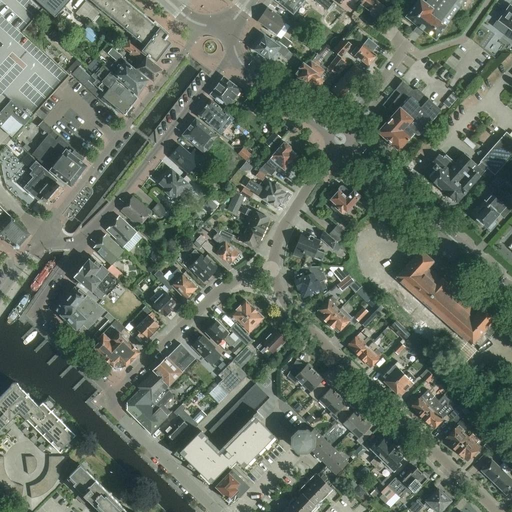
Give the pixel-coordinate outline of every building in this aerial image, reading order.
[(0,0),(0,126),(13,138),(30,119),(36,113),(70,75),(23,32),(43,8),(33,0),(0,0)] [(70,0),(36,0),(55,17),(70,0)] [(92,0),(116,19),(130,3),(126,0),(125,0),(125,1),(123,0),(92,0)] [(275,0),(294,14),(304,0),(275,0)] [(332,4),(327,0),(314,0),(327,10),(332,4)] [(364,0),(361,4),(371,12),(370,14),(375,17),(377,16),(378,16),(385,7),(375,0),(364,0)] [(392,0),(389,0),(385,7),(390,10),(396,2),(392,0)] [(418,0),(406,17),(436,39),(464,0),(418,0)] [(130,3),(116,19),(140,39),(153,24),(147,18),(146,19),(143,16),(138,12),(139,11),(134,6),(133,8),(130,5),(131,4),(130,3)] [(511,8),(510,7),(500,20),(510,27),(504,35),(511,40),(511,8)] [(287,24),(288,22),(268,8),(259,21),(269,29),(268,30),(276,36),(285,23),(287,24)] [(163,28),(159,24),(155,21),(153,24),(140,39),(142,40),(140,42),(143,44),(146,47),(145,47),(157,56),(157,57),(158,56),(160,54),(165,47),(165,48),(166,46),(169,43),(170,42),(169,42),(165,39),(166,39),(165,38),(168,34),(167,34),(167,33),(168,33),(168,32),(167,32),(163,28)] [(133,54),(127,60),(133,64),(137,68),(153,81),(163,69),(147,56),(148,54),(124,35),(120,40),(126,44),(124,47),(133,54)] [(285,57),(290,51),(277,41),(276,42),(274,40),(273,42),(265,36),(258,44),(257,44),(255,46),(256,52),(258,54),(260,53),(264,56),(264,58),(267,60),(270,59),(277,51),(285,57)] [(344,38),(333,50),(341,58),(352,46),(344,38)] [(313,39),(307,47),(317,54),(323,46),(313,39)] [(369,39),(364,45),(360,49),(357,47),(351,54),(361,62),(362,61),(369,66),(377,56),(372,52),(377,45),(369,39)] [(114,75),(118,78),(138,94),(146,82),(148,80),(136,70),(137,68),(133,64),(127,60),(119,53),(118,53),(112,48),(108,53),(116,60),(111,66),(118,71),(114,75)] [(337,55),(327,67),(335,74),(345,62),(337,55)] [(118,78),(114,75),(101,64),(102,63),(96,57),(87,67),(94,73),(106,86),(131,105),(132,103),(133,103),(137,98),(116,80),(118,78)] [(325,70),(311,60),(307,65),(303,62),(299,68),(300,69),(295,75),(300,78),(300,81),(304,84),(307,83),(311,86),(313,85),(319,89),(324,81),(320,78),(325,70)] [(345,98),(356,86),(354,84),(364,74),(355,65),(332,89),(333,90),(333,93),(335,95),(338,95),(342,98),(345,98)] [(91,78),(90,77),(79,67),(72,74),(96,97),(100,93),(87,81),(91,78)] [(106,86),(94,73),(91,76),(96,80),(93,84),(100,90),(100,89),(105,94),(101,99),(108,105),(111,102),(124,113),(128,107),(129,108),(131,105),(106,86)] [(228,108),(242,90),(225,77),(219,84),(217,83),(215,86),(216,87),(211,94),(228,108)] [(420,134),(442,110),(439,108),(419,89),(414,90),(405,82),(398,90),(401,94),(388,108),(395,115),(379,132),(391,142),(391,145),(396,149),(398,149),(399,149),(408,139),(409,140),(410,139),(409,138),(411,138),(416,133),(418,135),(420,134)] [(443,104),(449,109),(459,98),(453,92),(443,104)] [(248,97),(244,102),(254,111),(259,106),(248,97)] [(230,123),(234,118),(211,100),(202,112),(199,112),(199,118),(202,118),(229,139),(234,133),(229,129),(233,125),(230,123)] [(204,153),(218,136),(197,119),(191,125),(190,125),(188,128),(189,129),(183,135),(204,153)] [(79,173),(80,174),(87,165),(81,161),(84,158),(74,150),(75,149),(69,145),(70,145),(52,131),(42,122),(38,127),(49,136),(33,155),(39,159),(38,159),(51,169),(50,170),(71,186),(78,177),(76,176),(79,173)] [(249,131),(240,123),(236,127),(246,135),(249,131)] [(176,129),(172,134),(177,139),(181,134),(176,129)] [(281,138),(274,132),(265,142),(272,149),(281,138)] [(429,178),(436,185),(437,186),(438,185),(457,203),(488,168),(495,175),(511,156),(511,136),(507,132),(480,162),(481,162),(479,165),(465,153),(456,163),(447,154),(444,158),(439,154),(433,161),(436,164),(427,175),(430,177),(429,178)] [(285,170),(298,155),(291,150),(291,146),(287,143),(284,142),(262,167),(272,176),(276,171),(275,170),(280,165),(285,170)] [(203,171),(211,162),(195,150),(191,154),(180,145),(170,157),(189,173),(196,165),(203,171)] [(253,154),(245,148),(240,153),(248,160),(253,154)] [(41,199),(47,203),(50,200),(51,202),(52,202),(52,201),(54,199),(64,189),(56,182),(58,180),(36,161),(30,168),(32,170),(30,174),(33,177),(24,188),(39,201),(41,199)] [(261,181),(267,173),(258,165),(255,168),(259,171),(255,176),(261,181)] [(188,192),(192,186),(172,169),(166,176),(160,183),(170,191),(167,194),(170,196),(171,194),(176,199),(185,189),(188,192)] [(510,211),(511,208),(511,195),(507,192),(505,194),(498,187),(506,179),(500,173),(490,185),(495,189),(485,201),(473,215),(488,228),(506,207),(510,211)] [(251,180),(250,181),(246,187),(264,197),(263,198),(267,201),(268,200),(271,202),(271,203),(275,205),(277,206),(285,193),(280,190),(281,188),(276,185),(274,187),(269,184),(268,187),(262,183),(260,186),(251,180)] [(344,214),(360,195),(359,194),(360,192),(358,190),(354,191),(353,190),(351,193),(344,186),(341,186),(339,188),(339,190),(331,200),(335,203),(331,207),(337,213),(340,210),(344,214)] [(240,193),(249,199),(253,194),(244,188),(240,193)] [(237,214),(244,198),(234,194),(227,210),(237,214)] [(140,226),(152,212),(134,197),(122,211),(140,226)] [(211,214),(218,205),(210,198),(202,206),(211,214)] [(159,203),(152,210),(161,218),(164,215),(168,218),(172,214),(159,203)] [(0,205),(0,235),(8,243),(9,242),(10,242),(13,245),(18,244),(18,245),(19,244),(22,241),(22,240),(25,238),(26,237),(29,234),(29,233),(8,213),(0,205)] [(244,224),(248,226),(263,233),(268,223),(267,223),(269,218),(249,208),(246,214),(248,215),(244,224)] [(117,238),(115,240),(123,248),(137,233),(119,217),(107,230),(117,238)] [(347,233),(338,224),(329,234),(339,242),(347,233)] [(215,230),(218,233),(222,237),(231,241),(233,237),(227,233),(222,231),(219,226),(215,230)] [(258,243),(263,233),(248,226),(244,234),(241,233),(238,239),(255,247),(257,243),(258,243)] [(341,246),(323,230),(320,238),(332,249),(338,251),(341,246)] [(231,241),(222,237),(218,233),(214,238),(222,246),(217,252),(230,264),(239,253),(229,244),(231,242),(231,241)] [(112,264),(124,251),(105,234),(102,238),(101,237),(99,239),(100,240),(93,248),(112,264)] [(322,261),(325,253),(317,250),(320,241),(301,234),(294,253),(295,255),(300,257),(302,256),(303,254),(322,261)] [(196,240),(210,254),(214,249),(201,235),(196,240)] [(209,273),(214,268),(208,262),(210,260),(208,258),(206,260),(195,249),(190,255),(192,257),(186,263),(191,268),(190,269),(194,273),(195,272),(205,281),(211,275),(209,273)] [(163,256),(157,250),(150,257),(156,263),(163,256)] [(489,326),(497,317),(484,305),(478,312),(462,297),(448,285),(449,283),(442,277),(440,279),(428,268),(434,261),(421,250),(396,278),(471,345),(474,341),(480,347),(494,331),(489,326)] [(82,266),(74,276),(81,283),(79,285),(83,288),(85,286),(92,292),(92,291),(101,299),(105,294),(107,296),(117,284),(118,284),(118,283),(120,281),(109,271),(91,256),(91,257),(89,259),(83,266),(82,266)] [(112,264),(107,270),(118,279),(123,274),(112,264)] [(326,278),(322,269),(322,266),(302,266),(302,272),(293,276),(298,289),(300,288),(303,296),(313,292),(314,294),(321,291),(321,290),(326,288),(323,280),(326,278)] [(197,287),(178,268),(172,274),(175,276),(169,281),(162,275),(163,274),(159,270),(154,275),(170,290),(174,286),(186,298),(188,297),(189,297),(190,295),(190,294),(197,287)] [(354,283),(349,276),(337,284),(342,291),(354,283)] [(167,317),(179,305),(159,285),(154,291),(156,293),(151,299),(154,302),(153,303),(154,305),(153,305),(157,309),(157,308),(165,316),(166,315),(167,317)] [(84,325),(88,329),(105,311),(76,286),(60,305),(58,308),(61,310),(59,314),(63,318),(63,317),(73,327),(77,331),(84,325)] [(362,288),(357,293),(362,297),(367,292),(362,288)] [(236,309),(240,302),(230,296),(226,304),(236,309)] [(326,321),(327,322),(341,308),(335,302),(337,300),(332,296),(318,310),(322,315),(321,316),(322,317),(322,320),(324,321),(326,321)] [(246,335),(263,318),(257,312),(257,311),(252,306),(251,306),(249,304),(247,301),(244,301),(242,303),(242,304),(232,315),(238,321),(230,329),(247,345),(252,340),(246,335)] [(372,307),(367,302),(354,317),(359,321),(372,307)] [(378,313),(383,307),(378,303),(360,322),(364,327),(378,313)] [(341,308),(327,322),(328,323),(328,325),(330,327),(332,327),(333,328),(335,327),(339,331),(352,318),(341,308)] [(108,313),(105,317),(112,324),(115,320),(108,313)] [(148,337),(160,325),(149,315),(137,327),(138,327),(134,331),(143,341),(148,336),(148,337)] [(130,362),(139,352),(120,333),(125,328),(116,320),(98,339),(100,341),(94,347),(110,363),(113,366),(117,367),(121,367),(125,365),(130,362)] [(231,346),(232,345),(235,341),(228,334),(216,321),(206,331),(219,343),(224,338),(231,346)] [(411,335),(396,321),(390,327),(405,341),(411,335)] [(278,348),(288,339),(281,332),(280,334),(276,329),(271,333),(257,347),(263,353),(268,348),(273,354),(274,352),(275,353),(279,349),(278,348)] [(348,345),(359,356),(373,342),(367,336),(365,337),(360,333),(348,345)] [(411,335),(405,341),(419,356),(427,348),(412,334),(411,335)] [(212,365),(221,355),(213,348),(214,347),(202,335),(192,345),(212,365)] [(235,355),(245,346),(240,341),(231,350),(235,355)] [(373,342),(359,356),(370,367),(382,354),(378,350),(380,348),(373,342)] [(405,347),(400,342),(392,350),(397,355),(405,347)] [(153,370),(153,371),(169,385),(195,358),(180,343),(153,370)] [(256,354),(248,346),(233,360),(241,369),(256,354)] [(241,369),(233,360),(219,374),(223,379),(219,384),(229,394),(248,375),(241,369)] [(303,385),(316,372),(307,364),(305,366),(296,360),(286,377),(294,384),(298,380),(303,385)] [(391,387),(403,374),(400,371),(403,367),(397,361),(383,376),(386,379),(385,381),(391,387)] [(443,374),(448,369),(442,364),(438,369),(443,374)] [(431,375),(435,371),(430,366),(421,376),(426,381),(431,375)] [(163,391),(169,385),(153,371),(138,387),(140,389),(126,402),(126,410),(127,410),(128,409),(136,418),(135,418),(143,426),(152,417),(152,416),(159,408),(155,404),(166,394),(163,391)] [(308,394),(313,399),(321,390),(317,386),(323,379),(316,372),(303,385),(310,392),(308,394)] [(403,374),(391,387),(396,392),(398,391),(401,394),(416,379),(409,373),(406,376),(403,374)] [(434,378),(431,375),(426,381),(428,384),(434,378)] [(271,381),(266,376),(259,382),(265,387),(266,388),(271,382),(270,381),(271,381)] [(42,403),(39,406),(19,386),(19,385),(18,384),(18,383),(17,383),(16,383),(15,382),(14,382),(13,383),(12,383),(11,384),(11,385),(10,385),(10,386),(10,387),(0,397),(0,431),(6,425),(8,428),(14,422),(11,420),(19,412),(60,453),(66,445),(75,435),(42,403)] [(255,384),(251,388),(263,400),(267,396),(255,384)] [(319,400),(327,408),(339,396),(331,387),(325,394),(321,390),(313,399),(316,402),(319,400)] [(251,388),(247,392),(259,404),(263,400),(251,388)] [(422,418),(438,402),(437,402),(438,401),(428,390),(411,407),(422,418)] [(152,417),(143,426),(150,433),(166,418),(165,417),(170,412),(164,406),(174,395),(169,391),(166,394),(155,404),(159,408),(152,416),(152,417)] [(255,409),(259,404),(247,392),(243,397),(255,409)] [(347,403),(339,396),(327,408),(331,411),(329,414),(337,422),(345,413),(340,409),(347,403)] [(250,413),(255,409),(243,397),(238,401),(250,413)] [(238,401),(234,405),(246,417),(250,413),(238,401)] [(443,407),(438,402),(422,418),(433,428),(452,408),(447,403),(443,407)] [(453,419),(465,407),(461,403),(449,415),(453,419)] [(496,413),(510,425),(511,421),(511,410),(504,403),(496,413)] [(201,411),(193,420),(183,411),(185,409),(181,405),(174,413),(178,416),(163,431),(174,442),(184,432),(188,435),(207,416),(201,411)] [(234,405),(230,409),(242,421),(246,417),(234,405)] [(465,407),(453,419),(463,429),(472,420),(466,415),(469,411),(465,407)] [(230,409),(226,414),(238,426),(242,421),(230,409)] [(179,452),(210,482),(210,483),(227,466),(229,468),(236,460),(243,467),(248,463),(249,465),(257,460),(254,456),(258,452),(260,454),(267,450),(264,446),(268,442),(270,444),(277,439),(274,436),(259,421),(263,418),(256,411),(219,449),(200,431),(179,452)] [(345,413),(337,422),(340,426),(343,423),(351,431),(363,419),(355,411),(349,417),(345,413)] [(226,414),(221,418),(233,430),(238,426),(226,414)] [(221,418),(217,422),(229,434),(233,430),(221,418)] [(371,426),(363,419),(351,431),(358,438),(356,441),(360,445),(368,437),(364,433),(371,426)] [(217,422),(213,426),(225,438),(229,434),(217,422)] [(447,442),(456,450),(468,438),(461,431),(463,429),(459,425),(445,439),(448,442),(447,442)] [(221,443),(225,438),(213,426),(209,431),(221,443)] [(314,436),(310,432),(307,429),(297,428),(290,435),(290,445),(296,452),(307,452),(310,448),(314,445),(314,436)] [(314,445),(310,448),(310,450),(325,465),(317,474),(316,473),(298,490),(302,494),(297,499),(295,496),(288,503),(290,506),(283,511),(313,511),(317,508),(316,507),(335,487),(328,481),(347,462),(313,429),(310,432),(314,436),(314,445)] [(511,432),(509,430),(495,444),(500,449),(511,437),(511,432)] [(469,439),(468,438),(456,450),(463,458),(464,457),(467,461),(481,447),(477,443),(479,441),(472,435),(469,439)] [(370,463),(375,467),(395,447),(385,437),(379,444),(376,442),(370,448),(377,455),(370,463)] [(484,445),(489,450),(496,442),(491,438),(484,445)] [(404,456),(395,447),(375,467),(379,472),(386,464),(394,471),(400,465),(398,463),(404,456)] [(35,458),(34,456),(25,456),(28,474),(29,474),(30,473),(32,472),(33,472),(34,471),(35,470),(36,469),(36,468),(36,467),(37,466),(37,465),(37,464),(37,463),(37,462),(37,461),(36,460),(36,458),(35,458)] [(501,460),(507,465),(510,462),(505,456),(501,460)] [(481,470),(492,481),(507,466),(504,463),(500,468),(492,460),(481,470)] [(48,468),(48,469),(60,472),(60,471),(61,468),(61,466),(61,464),(49,464),(49,465),(49,467),(48,468)] [(127,511),(80,465),(69,476),(76,482),(73,485),(81,493),(78,496),(83,502),(87,498),(100,511),(127,511)] [(507,466),(492,481),(506,495),(511,488),(511,480),(506,474),(510,469),(507,466)] [(419,487),(428,477),(423,472),(422,474),(416,468),(412,472),(411,471),(400,482),(395,477),(381,492),(383,494),(379,498),(389,507),(395,500),(392,496),(395,493),(399,498),(403,494),(402,493),(407,487),(413,493),(414,492),(415,493),(421,488),(419,487)] [(60,472),(48,469),(48,471),(47,473),(46,474),(57,479),(58,477),(59,475),(60,473),(60,472)] [(233,502),(248,486),(231,470),(215,487),(222,494),(221,495),(228,501),(230,500),(233,502)] [(0,485),(0,487),(10,479),(8,477),(7,476),(6,474),(0,477),(0,485)] [(44,477),(43,478),(53,486),(54,484),(55,482),(56,481),(57,479),(46,474),(45,476),(44,477)] [(380,483),(385,488),(394,478),(389,474),(380,483)] [(53,486),(43,478),(42,479),(41,480),(39,482),(46,492),(48,490),(49,490),(51,488),(53,486)] [(4,490),(7,492),(14,482),(12,481),(11,480),(10,479),(0,487),(2,488),(4,490)] [(12,495),(14,496),(18,485),(16,484),(15,483),(14,482),(7,492),(8,493),(10,494),(12,495)] [(35,484),(39,496),(43,494),(45,493),(46,492),(39,482),(37,483),(35,484)] [(37,497),(39,496),(35,484),(33,485),(31,486),(30,486),(32,498),(33,498),(35,497),(37,497)] [(21,486),(18,485),(14,496),(15,496),(17,497),(20,498),(22,498),(23,486),(21,486)] [(443,495),(438,490),(427,501),(424,504),(428,508),(430,505),(437,511),(438,511),(440,510),(441,511),(443,511),(444,510),(445,509),(445,508),(445,507),(444,506),(451,499),(445,493),(443,495)] [(417,500),(409,509),(411,511),(417,511),(424,506),(417,500)]
